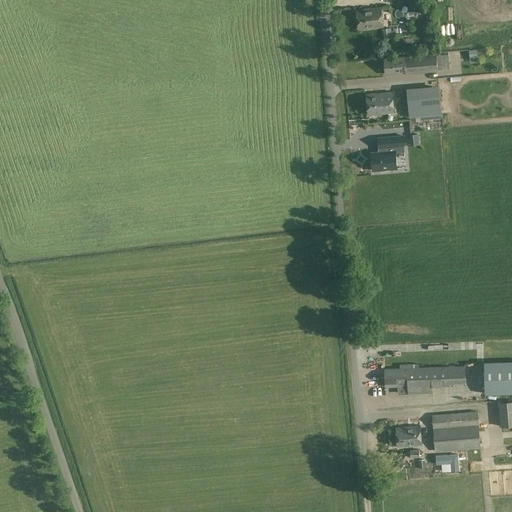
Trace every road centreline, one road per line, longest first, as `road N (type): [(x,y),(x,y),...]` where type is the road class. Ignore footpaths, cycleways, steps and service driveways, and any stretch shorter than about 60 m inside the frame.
road 1 (unclassified): [(370,511),(321,0)]
road 2 (unclassified): [(78,511),(0,281)]
